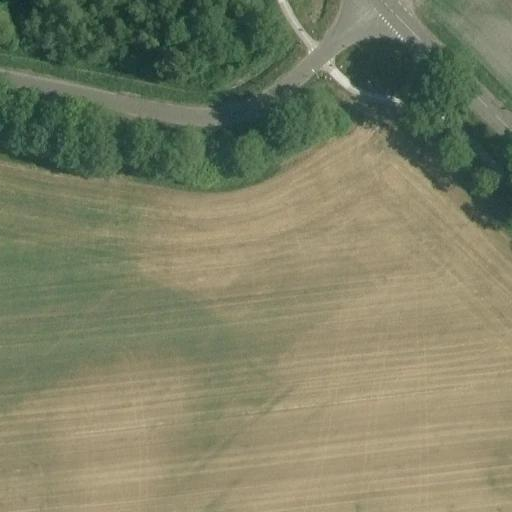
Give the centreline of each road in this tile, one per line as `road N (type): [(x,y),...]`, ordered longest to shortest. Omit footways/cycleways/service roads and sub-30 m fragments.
road 1 (unclassified): [(0,79),(215,119),(256,107),(382,4)]
road 2 (tertiary): [(511,132),(382,4)]
